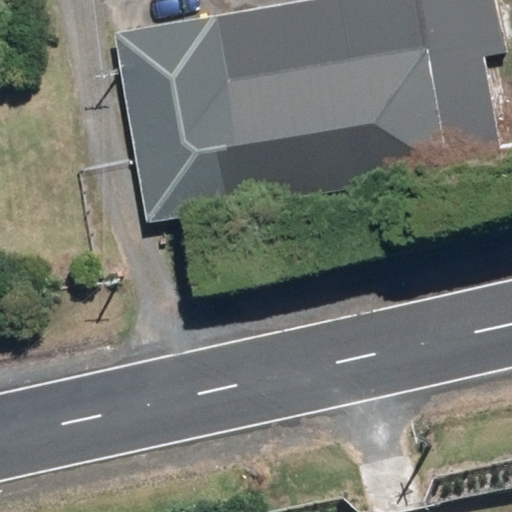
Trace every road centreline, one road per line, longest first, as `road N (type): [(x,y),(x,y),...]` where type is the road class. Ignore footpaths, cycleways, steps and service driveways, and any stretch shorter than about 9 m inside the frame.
road 1 (unclassified): [(0,438),(511,325)]
road 2 (track): [(163,402),(94,0)]
